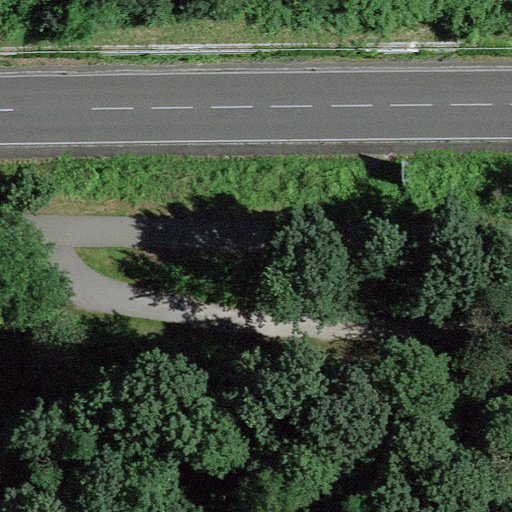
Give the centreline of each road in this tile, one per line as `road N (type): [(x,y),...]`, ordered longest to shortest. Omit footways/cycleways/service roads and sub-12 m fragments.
road 1 (primary): [(0,107),(511,102)]
road 2 (track): [(50,230),(70,283),(216,315),(511,338)]
